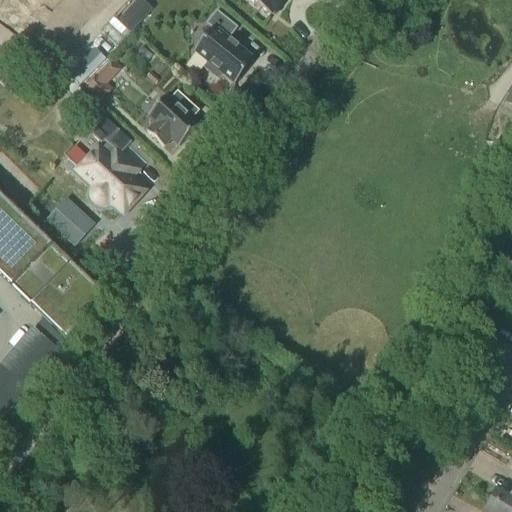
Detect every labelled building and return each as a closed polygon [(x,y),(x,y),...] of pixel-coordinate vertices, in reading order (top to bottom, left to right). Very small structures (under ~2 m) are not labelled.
[(0,0),(0,3),(14,16),(23,5),(19,2),(21,0),(0,0)] [(276,16),(286,2),(287,0),(247,0),(271,16),(273,14),(276,16)] [(120,23),(131,32),(139,23),(129,13),(120,23)] [(255,63),(243,53),(228,41),(237,30),(222,19),(216,14),(207,26),(213,31),(194,55),(208,66),(204,70),(217,81),(221,77),(235,88),(255,63)] [(110,35),(81,64),(91,74),(120,44),(110,35)] [(111,92),(96,79),(87,89),(101,102),(111,92)] [(78,91),(72,98),(81,106),(87,106),(91,102),(78,91)] [(180,149),(198,128),(200,127),(199,126),(198,127),(192,121),(199,114),(177,94),(171,101),(168,99),(169,98),(168,98),(148,120),(149,120),(156,126),(149,134),(148,133),(147,134),(163,149),(164,148),(171,140),(179,147),(179,148),(180,149)] [(69,161),(68,162),(96,188),(93,192),(92,196),(92,199),(94,202),(97,205),(100,206),(104,206),(107,205),(111,202),(124,213),(143,193),(130,181),(137,173),(140,176),(141,175),(121,156),(131,144),(105,121),(91,136),(101,146),(104,142),(106,144),(105,145),(98,152),(80,172),(69,161)] [(502,134),(497,142),(505,147),(510,139),(502,134)] [(0,199),(0,279),(66,344),(102,298),(0,199)] [(48,224),(76,249),(94,228),(67,203),(48,224)] [(0,427),(59,354),(32,333),(0,372),(0,427)] [(511,511),(511,497),(499,490),(493,501),(510,511),(511,511)] [(510,511),(493,501),(486,511),(510,511)]
